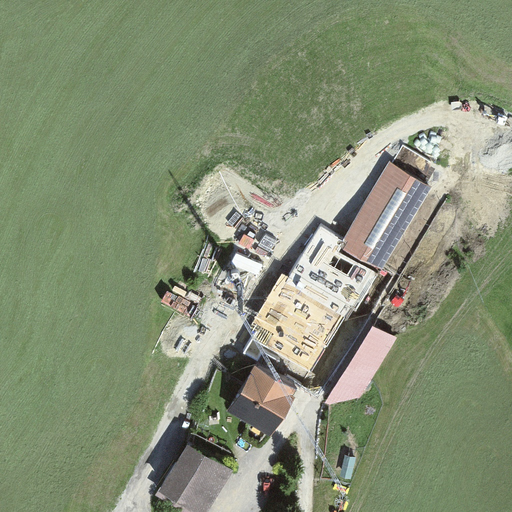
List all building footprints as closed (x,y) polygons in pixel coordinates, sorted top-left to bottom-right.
[(374,278),(436,183),(401,160),(339,255),(374,278)] [(306,380),(374,278),(339,255),(271,358),(306,380)] [(360,401),(403,336),(377,319),(334,384),(360,401)] [(274,429),(306,380),(271,358),(240,406),(274,429)] [(200,510),(224,472),(189,450),(165,488),(200,510)]
